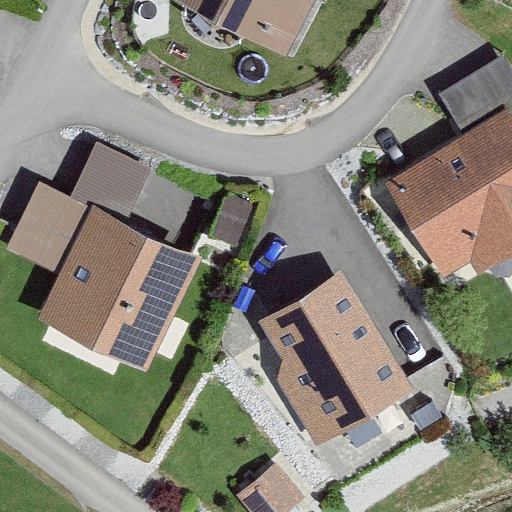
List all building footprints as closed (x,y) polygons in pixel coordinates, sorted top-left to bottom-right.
[(176,0),(289,56),(317,0),(176,0)] [(464,135),(392,175),(448,275),(511,238),(511,51),(510,47),(438,88),(464,135)] [(94,140),(70,190),(168,236),(192,186),(94,140)] [(70,190),(37,173),(3,244),(61,272),(39,317),(142,367),(198,250),(168,236),(70,190)] [(341,265),(250,316),(319,438),(410,386),(341,265)] [(240,479),(262,511),(277,511),(309,491),(283,451),(240,479)]
